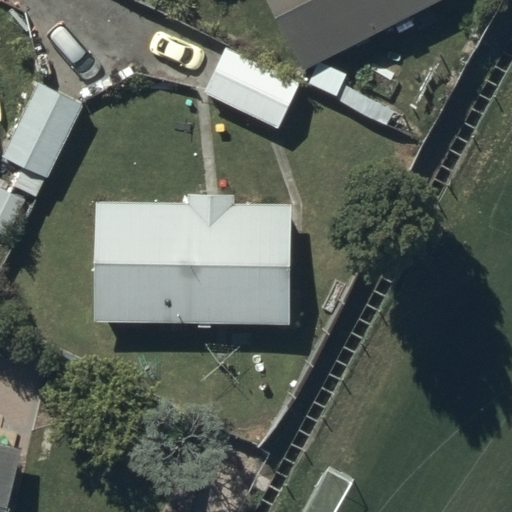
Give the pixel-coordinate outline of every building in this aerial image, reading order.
[(444,0),(269,0),(306,71),(444,0)] [(302,87),(230,51),(208,95),(280,131),(302,87)] [(347,79),(322,67),(313,86),(338,98),(347,79)] [(85,109),(42,87),(6,158),(49,180),(85,109)] [(46,183),(25,173),(18,188),(38,198),(46,183)] [(27,202),(0,188),(0,233),(9,238),(27,202)] [(191,207),(101,205),(99,325),(292,328),(294,209),(238,208),(239,199),(191,198),(191,207)] [(0,448),(0,511),(9,511),(22,453),(0,448)]
